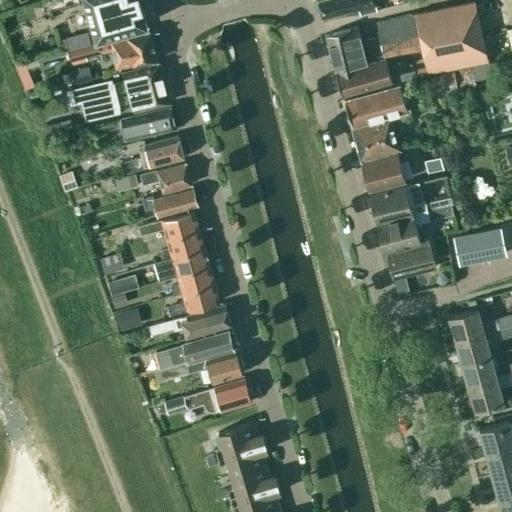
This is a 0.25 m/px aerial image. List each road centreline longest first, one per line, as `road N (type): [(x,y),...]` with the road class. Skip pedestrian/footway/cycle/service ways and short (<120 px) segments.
road 1 (residential): [(441,511),(298,0)]
road 2 (tertiary): [(303,511),(164,26)]
